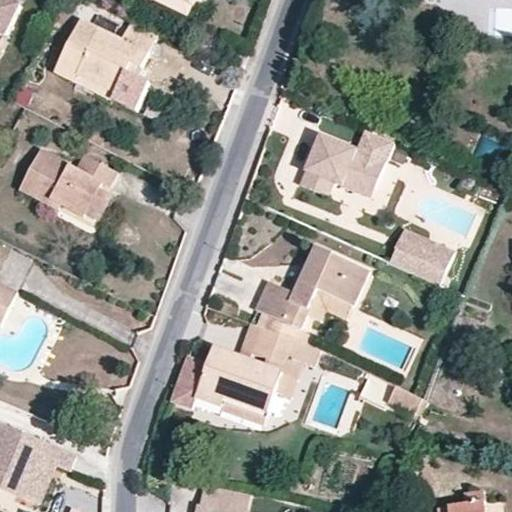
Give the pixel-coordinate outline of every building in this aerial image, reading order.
[(0,0),(0,45),(4,38),(10,39),(24,8),(4,0),(0,0)] [(152,0),(184,14),(190,2),(185,0),(152,0)] [(132,64),(139,67),(143,69),(159,38),(137,27),(129,42),(84,20),(57,71),(78,83),(82,76),(117,94),(127,74),(132,64)] [(233,67),(242,70),(247,56),(238,53),(233,67)] [(134,77),(139,67),(132,64),(127,74),(134,77)] [(82,76),(78,83),(113,100),(117,94),(82,76)] [(331,179),(341,183),(344,175),(373,186),(391,141),(363,129),(355,148),(319,133),(299,180),(326,191),(331,179)] [(167,156),(171,143),(153,137),(149,151),(167,156)] [(87,159),(81,170),(43,151),(23,192),(49,204),(51,198),(88,216),(104,184),(114,189),(121,175),(87,159)] [(344,175),(341,183),(369,195),(373,186),(344,175)] [(470,181),(455,176),(452,186),(466,192),(470,181)] [(51,198),(49,204),(59,209),(62,203),(51,198)] [(449,250),(398,229),(385,261),(435,283),(449,250)] [(370,267),(317,243),(296,291),(270,279),(258,308),(264,311),(271,314),(266,326),(296,340),(306,316),(317,291),(352,306),(370,267)] [(0,322),(5,325),(21,291),(0,280),(0,322)] [(346,320),(352,306),(317,291),(306,316),(320,322),(325,311),(346,320)] [(264,311),(259,323),(261,324),(266,326),(271,314),(264,311)] [(259,323),(250,319),(236,355),(246,359),(250,350),(261,324),(259,323)] [(266,326),(261,324),(250,350),(260,354),(274,360),(278,352),(297,359),(313,365),(320,350),(296,340),(266,326)] [(277,388),(282,373),(256,363),(246,359),(236,355),(214,346),(208,362),(188,354),(172,398),(193,406),(196,395),(218,405),(217,408),(260,425),(277,388)] [(282,373),(277,388),(285,391),(297,359),(278,352),(274,360),(260,354),(256,363),(282,373)] [(417,393),(390,381),(382,400),(409,412),(417,393)] [(0,492),(21,502),(38,463),(52,469),(65,474),(72,456),(2,425),(0,424),(0,492)] [(35,508),(52,469),(38,463),(21,502),(35,508)] [(198,506),(226,511),(245,511),(248,495),(202,486),(198,506)] [(487,511),(485,500),(438,510),(438,511),(487,511)]
